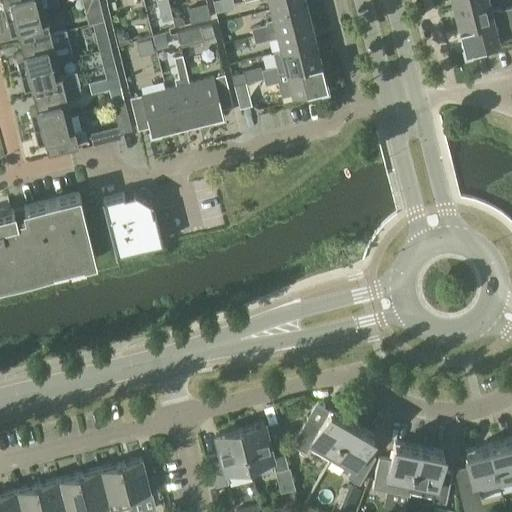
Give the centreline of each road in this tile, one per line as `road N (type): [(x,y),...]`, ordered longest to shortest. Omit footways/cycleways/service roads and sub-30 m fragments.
road 1 (residential): [(19,178),(84,162),(121,179),(323,129),(354,110)]
road 2 (residential): [(181,420),(325,380),(359,383),(444,418),(496,410),(511,399)]
road 3 (tertiary): [(198,352),(405,297)]
road 4 (residential): [(0,465),(181,420)]
road 5 (tertiary): [(165,359),(0,398)]
road 6 (tertiary): [(388,103),(424,248)]
road 7 (tertiary): [(452,240),(415,96)]
